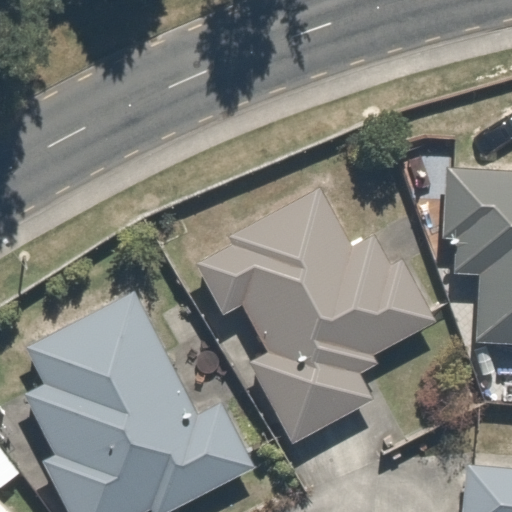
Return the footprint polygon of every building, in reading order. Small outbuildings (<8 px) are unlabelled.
[(511,150),(504,179),(426,186),(426,247),(441,246),(439,285),(455,284),(455,363),(511,366),(511,150)] [(349,243),(320,177),(191,245),(293,437),(371,393),(356,366),(432,320),(388,228),(349,243)] [(196,410),(134,289),(21,347),(42,389),(32,394),(67,461),(53,468),(76,511),(121,511),(150,497),(157,511),(160,511),(251,465),(221,406),(196,410)] [(511,511),(511,471),(445,470),(442,511),(511,511)] [(0,511),(22,511),(0,489),(0,511)]
